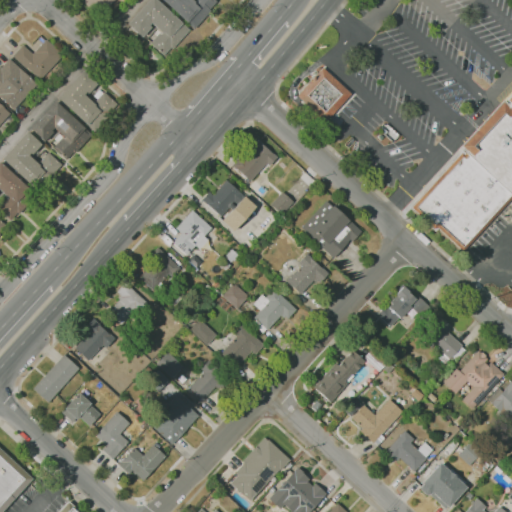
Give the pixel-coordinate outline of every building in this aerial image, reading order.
[(113,0),(98,17),(81,1),(81,0),(113,0)] [(163,55),(149,43),(160,31),(151,23),(149,26),(150,27),(141,37),(127,24),(148,0),(156,0),(189,30),(171,49),(170,48),(163,55)] [(193,29),(162,0),(214,0),(216,1),(209,9),(211,10),(193,29)] [(39,80),(26,67),(25,69),(12,56),(22,45),(31,54),(45,39),(62,55),(39,80)] [(12,110),(0,98),(0,68),(8,59),(36,84),(12,110)] [(312,126),(302,117),(310,108),(297,96),(322,68),(351,94),(325,123),(320,118),(312,126)] [(94,132),(57,98),(82,70),(96,83),(87,93),(86,92),(83,95),(89,100),(90,99),(93,102),(103,91),(118,105),(94,132)] [(511,195),(463,251),(437,228),(435,231),(410,208),(461,151),(466,156),(467,155),(460,148),(502,100),(508,105),(511,100),(511,195)] [(65,160),(52,148),(57,142),(53,139),(58,133),(53,128),(50,131),(52,132),(43,141),(29,129),(54,101),(91,135),(74,153),(72,152),(65,160)] [(0,124),(0,106),(9,114),(0,124)] [(39,193),(1,159),(26,131),(41,144),(31,155),(30,153),(28,155),(37,163),(47,152),(60,165),(53,173),(56,175),(39,193)] [(250,182),(231,166),(242,153),(244,156),(257,141),(277,158),(269,167),(265,163),(250,182)] [(9,220),(0,211),(0,205),(7,198),(0,191),(0,161),(36,195),(18,214),(16,213),(9,220)] [(232,231),(221,221),(223,219),(201,199),(208,192),(212,195),(225,180),(254,206),(232,231)] [(269,204),(280,214),(292,201),(281,191),(269,204)] [(333,259),(319,245),(320,244),(301,227),(326,200),(360,232),(351,242),(349,240),(346,242),(347,243),(333,259)] [(186,255),(173,242),(181,234),(175,228),(192,210),(210,228),(203,235),(207,239),(199,249),(195,245),(186,255)] [(152,290),(138,278),(154,261),(148,256),(156,247),(180,268),(171,278),(167,274),(152,290)] [(229,263),(223,256),(231,249),(237,255),(229,263)] [(300,294),(285,281),(292,274),(292,275),(300,266),(297,263),(306,253),(311,258),(310,259),(320,268),(321,267),(328,274),(319,283),(317,281),(315,283),(313,280),(300,294)] [(225,271),(218,264),(223,258),(230,266),(225,271)] [(119,326),(105,313),(118,299),(117,297),(119,294),(116,292),(124,283),(148,304),(139,313),(134,309),(119,326)] [(236,309),(222,296),(231,285),(233,286),(235,284),(247,295),(245,297),(246,298),(236,309)] [(389,327),(378,317),(379,316),(377,315),(385,306),(387,307),(390,304),(389,302),(395,295),(394,294),(401,285),(408,291),(407,292),(414,298),(415,297),(415,296),(415,295),(432,310),(424,320),(409,308),(399,319),(397,317),(389,327)] [(262,333),(251,323),(255,320),(252,318),(259,310),(252,304),(261,294),(264,297),(273,288),(295,310),(287,319),(284,316),(282,319),(279,316),(266,330),(266,329),(262,333)] [(444,362),(438,356),(441,352),(433,345),(430,348),(422,341),(436,325),(435,323),(440,317),(450,326),(448,328),(449,330),(447,332),(461,345),(460,346),(464,350),(455,360),(451,356),(448,359),(444,362)] [(87,361),(74,349),(88,334),(83,329),(92,319),(99,325),(99,326),(108,334),(109,334),(114,338),(105,348),(102,345),(87,361)] [(206,346),(189,330),(199,319),(216,335),(206,346)] [(235,367),(220,353),(236,337),(232,333),(240,324),(263,345),(254,354),(251,351),(235,367)] [(378,372),(363,357),(371,348),(386,363),(378,372)] [(330,403),(312,387),(316,383),(314,382),(318,378),(320,379),(323,376),(322,375),(324,372),(325,373),(334,363),(337,365),(351,350),(363,362),(351,375),(350,374),(343,382),(346,384),(330,403)] [(170,378),(155,364),(167,351),(182,365),(170,378)] [(471,409),(461,400),(473,387),(466,381),(454,394),(442,382),(455,368),(458,372),(477,351),(480,353),(481,352),(484,355),(484,357),(486,359),(483,362),(486,366),(490,362),(503,374),(471,409)] [(47,404),(32,390),(62,354),(78,368),(47,404)] [(394,366),(389,361),(393,357),(398,362),(394,366)] [(201,401),(188,388),(203,373),(199,369),(209,360),(230,380),(221,389),(219,387),(217,389),(214,386),(201,401)] [(157,391),(146,380),(156,369),(168,380),(157,391)] [(424,391),(419,386),(421,384),(418,381),(426,373),(435,382),(427,390),(426,389),(424,391)] [(511,427),(496,412),(497,411),(490,404),(490,403),(487,400),(498,388),(502,392),(504,389),(504,388),(510,382),(511,383),(511,427)] [(88,427),(78,416),(72,422),(64,415),(67,412),(63,409),(78,393),(100,414),(88,427)] [(171,444),(152,427),(170,408),(166,404),(175,394),(197,416),(175,440),(171,444)] [(126,406),(122,402),(126,397),(131,402),(126,406)] [(376,446),(373,443),(372,443),(359,432),(362,429),(350,419),(362,405),(374,416),(388,400),(401,412),(380,435),(383,438),(376,446)] [(417,414),(412,409),(417,403),(422,408),(417,414)] [(111,459),(101,450),(105,445),(94,435),(115,411),(128,424),(119,434),(128,442),(125,444),(124,444),(111,459)] [(503,454),(493,444),(509,427),(511,430),(511,444),(510,447),(509,447),(503,454)] [(413,472),(398,459),(396,461),(394,459),(392,462),(382,454),(403,431),(413,439),(409,443),(417,450),(423,442),(431,450),(425,457),(426,458),(413,472)] [(250,500),(243,494),(242,495),(229,483),(236,476),(234,473),(236,470),(243,463),(241,461),(250,451),(255,447),(263,438),(266,440),(267,439),(289,460),(279,470),(278,469),(250,500)] [(469,464),(458,455),(467,444),(478,453),(469,464)] [(142,481),(131,470),(127,475),(117,465),(133,448),(142,456),(152,445),(164,457),(142,481)] [(0,511),(0,450),(32,479),(0,511)] [(419,487),(422,484),(421,483),(439,463),(466,488),(447,508),(431,492),(428,495),(425,495),(420,490),(419,487)] [(309,511),(289,511),(283,506),(279,509),(267,498),(296,467),(306,476),(305,476),(308,479),(307,481),(312,486),(314,483),(319,488),(326,494),(309,511)] [(464,511),(476,499),(485,507),(482,510),(484,511),(493,511),(498,507),(503,511),(464,511)] [(58,511),(68,502),(78,511),(58,511)] [(345,511),(335,502),(326,511),(345,511)]
